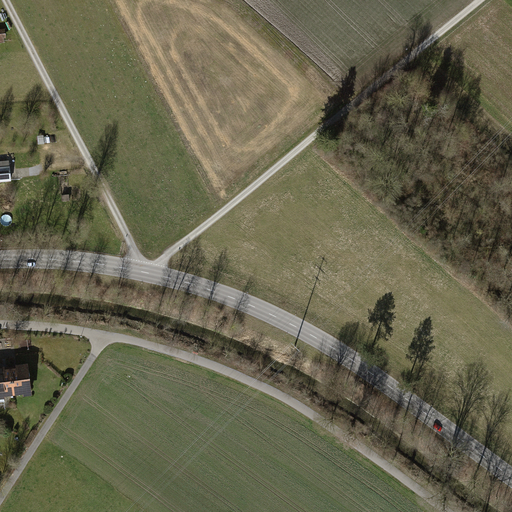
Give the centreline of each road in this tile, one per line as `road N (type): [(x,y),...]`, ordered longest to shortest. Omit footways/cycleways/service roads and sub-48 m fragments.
road 1 (tertiary): [(0,260),(133,269),(257,308),(352,360),(511,478)]
road 2 (track): [(480,0),(167,255),(156,274)]
road 3 (track): [(439,511),(304,410),(180,354),(105,335)]
road 4 (track): [(133,269),(126,234),(4,0)]
road 5 (track): [(105,335),(0,500)]
